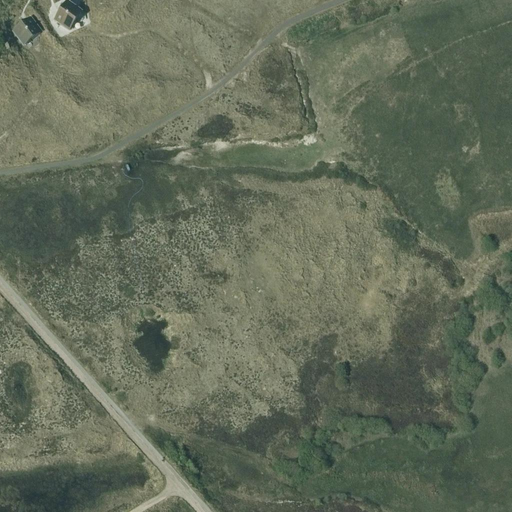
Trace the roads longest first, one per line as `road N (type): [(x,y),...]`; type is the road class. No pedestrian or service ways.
road 1 (unknown): [(0,290),(173,485)]
road 2 (track): [(332,479),(309,483),(218,443),(149,424),(132,428)]
